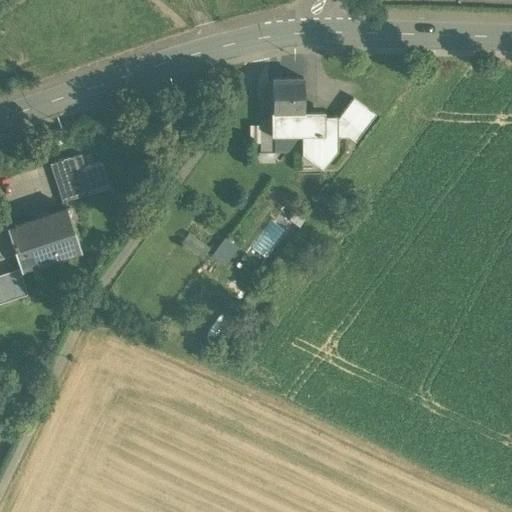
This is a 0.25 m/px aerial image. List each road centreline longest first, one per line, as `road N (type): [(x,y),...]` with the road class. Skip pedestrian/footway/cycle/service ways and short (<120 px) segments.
road 1 (track): [(0,492),(83,316),(248,73),(259,39)]
road 2 (track): [(83,316),(506,511)]
road 3 (secondary): [(310,32),(225,47),(0,121)]
road 4 (secondary): [(511,38),(310,32)]
